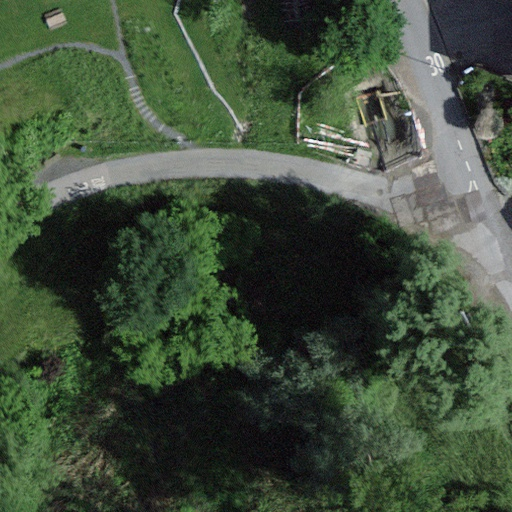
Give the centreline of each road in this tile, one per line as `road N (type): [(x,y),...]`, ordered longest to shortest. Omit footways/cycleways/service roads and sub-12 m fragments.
road 1 (residential): [(400,0),(511,270)]
road 2 (track): [(175,164),(59,38),(0,74)]
